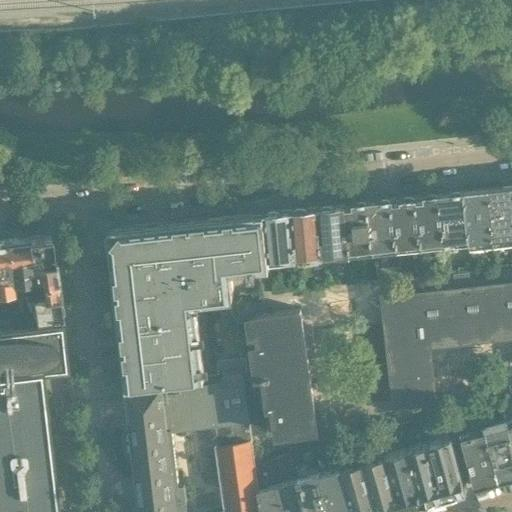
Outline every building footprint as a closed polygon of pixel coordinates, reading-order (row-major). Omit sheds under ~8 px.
[(511,188),(511,185),(489,187),(495,243),(511,240),(511,188)] [(489,187),(465,190),(470,240),(471,245),(495,243),(489,187)] [(465,190),(441,192),(446,243),(470,240),(465,190)] [(441,192),(416,195),(422,245),(446,243),(441,192)] [(416,195),(393,197),(399,248),(422,245),(416,195)] [(393,197),(369,200),(375,250),(399,248),(393,197)] [(369,200),(345,202),(351,251),(351,253),(375,250),(369,200)] [(345,202),(318,205),(324,254),(351,251),(345,202)] [(318,205),(292,208),(297,257),(324,254),(318,205)] [(264,211),(262,211),(268,260),(270,260),(297,257),(292,208),(264,210),(264,211)] [(235,294),(233,282),(232,271),(260,268),(271,266),(270,260),(268,260),(262,211),(252,212),(221,215),(114,226),(109,232),(127,385),(205,377),(200,327),(198,307),(207,306),(207,300),(214,299),(235,297),(235,294)] [(43,234),(27,236),(32,277),(39,276),(40,285),(44,285),(55,283),(50,239),(43,234)] [(27,236),(6,238),(10,283),(32,281),(32,277),(27,236)] [(6,238),(0,238),(0,292),(11,291),(10,283),(6,238)] [(468,272),(453,273),(454,284),(470,283),(468,272)] [(31,304),(32,317),(58,313),(55,283),(44,285),(45,292),(34,293),(34,295),(21,297),(22,305),(31,304)] [(384,291),(396,405),(435,401),(428,344),(511,335),(511,283),(413,293),(413,288),(384,291)] [(316,425),(307,355),(301,307),(251,314),(253,329),(261,328),(263,339),(255,340),(259,372),(264,372),(265,374),(268,374),(272,403),(276,403),(278,419),(280,429),(290,428),(291,429),(292,430),(292,431),(294,431),(295,431),(296,431),(298,430),(298,429),(299,429),(299,427),(316,425)] [(59,323),(58,313),(32,317),(33,327),(59,323)] [(54,511),(38,370),(64,367),(59,323),(33,327),(0,330),(0,511),(54,511)] [(205,377),(127,385),(141,511),(261,511),(261,508),(259,486),(256,470),(255,463),(252,434),(280,430),(280,429),(278,419),(260,421),(255,378),(251,371),(244,372),(222,375),(205,377)] [(453,400),(455,409),(483,402),(481,393),(453,400)] [(511,432),(508,417),(484,423),(501,481),(511,477),(511,432)] [(501,481),(484,423),(461,430),(476,488),(501,481)] [(466,490),(451,435),(429,441),(444,496),(466,490)] [(444,496),(429,441),(408,447),(422,502),(444,496)] [(408,447),(386,453),(400,508),(422,502),(408,447)] [(386,453),(363,459),(377,511),(384,511),(400,508),(386,453)] [(306,511),(297,476),(296,471),(291,454),(255,463),(256,470),(259,486),(261,508),(261,511),(306,511)] [(377,511),(363,459),(342,464),(354,511),(377,511)] [(354,511),(342,464),(319,470),(330,511),(354,511)] [(330,511),(319,470),(297,476),(306,511),(330,511)]
